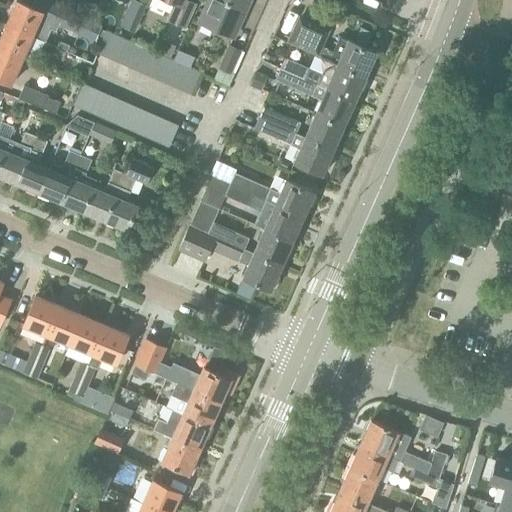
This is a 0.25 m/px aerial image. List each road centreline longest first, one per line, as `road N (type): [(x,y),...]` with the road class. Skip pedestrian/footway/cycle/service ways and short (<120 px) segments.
road 1 (tertiary): [(304,354),(448,30)]
road 2 (residential): [(304,354),(0,226)]
road 3 (tertiary): [(237,511),(304,354)]
road 4 (residential): [(511,418),(358,372)]
road 5 (residential): [(296,511),(358,372)]
